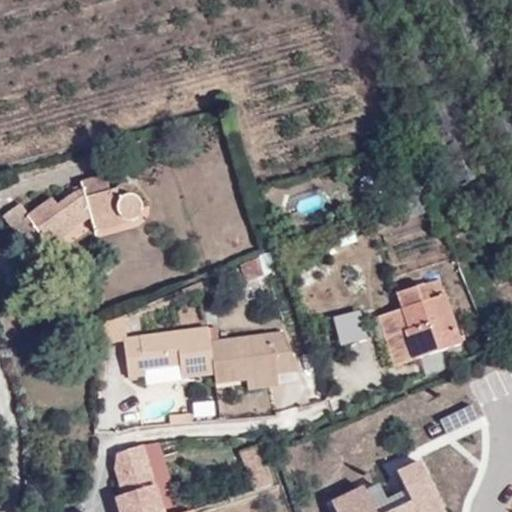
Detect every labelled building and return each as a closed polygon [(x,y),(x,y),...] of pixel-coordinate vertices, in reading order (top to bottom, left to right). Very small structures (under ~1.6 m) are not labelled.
[(124,220),(131,223),(135,222),(140,217),(142,214),(142,205),(140,201),(133,197),(136,187),(123,185),(118,191),(111,192),(107,176),(82,183),(83,190),(75,192),(57,207),(51,198),(30,215),(21,205),(4,220),(32,256),(48,244),(52,249),(91,218),(93,225),(120,218),(124,220)] [(428,213),(419,191),(392,202),(394,205),(399,218),(410,214),(413,219),(428,213)] [(399,218),(394,205),(374,213),(379,226),(399,218)] [(95,234),(131,223),(124,220),(120,218),(93,225),(95,234)] [(266,280),(284,274),(277,252),(258,258),(266,280)] [(266,280),(258,258),(246,262),(254,284),(266,280)] [(410,330),(387,337),(396,366),(461,345),(440,280),(399,293),(404,309),(410,330)] [(380,316),(387,337),(410,330),(404,309),(380,316)] [(181,366),(182,380),(215,376),(211,345),(209,329),(127,339),(125,316),(104,324),(102,345),(125,342),(130,379),(146,376),(145,370),(181,366)] [(215,376),(217,387),(248,382),(278,377),(299,373),(283,332),(211,345),(215,376)] [(147,385),(182,380),(181,366),(145,370),(146,376),(147,385)] [(278,377),(248,382),(249,391),(280,387),(278,377)] [(471,405),(440,420),(447,434),(478,418),(471,405)] [(162,511),(144,447),(120,458),(113,473),(123,498),(117,500),(120,511),(162,511)] [(271,487),(257,447),(241,452),(255,492),(271,487)] [(332,504),(335,511),(443,511),(419,462),(397,473),(407,493),(411,502),(391,511),(375,511),(366,494),(364,489),(332,504)] [(391,511),(411,502),(407,493),(387,503),(379,487),(366,494),(375,511),(391,511)]
